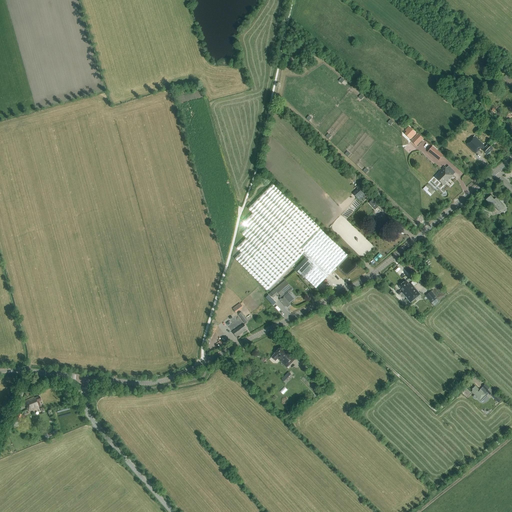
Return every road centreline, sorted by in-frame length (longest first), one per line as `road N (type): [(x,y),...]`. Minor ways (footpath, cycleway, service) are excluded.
road 1 (tertiary): [(86,377),(145,383),(204,363),(375,272),(511,159)]
road 2 (tertiary): [(172,511),(90,418),(86,377)]
road 3 (track): [(0,236),(31,352),(25,371)]
